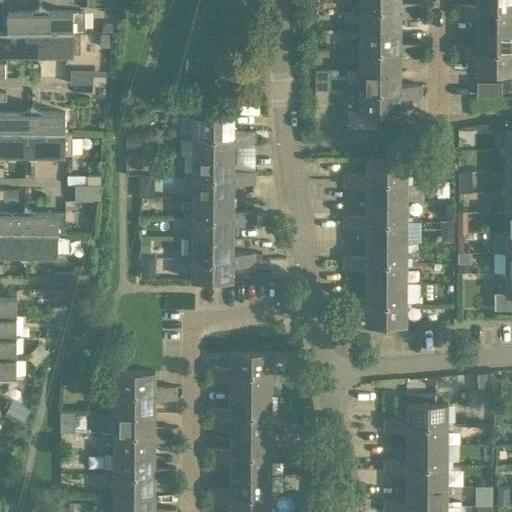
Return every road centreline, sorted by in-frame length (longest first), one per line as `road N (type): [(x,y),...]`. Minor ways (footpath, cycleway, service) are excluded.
road 1 (residential): [(307,304),(285,149),(280,0)]
road 2 (residential): [(191,511),(192,323),(307,304)]
road 3 (residential): [(511,356),(323,371)]
road 4 (residential): [(346,511),(323,371)]
